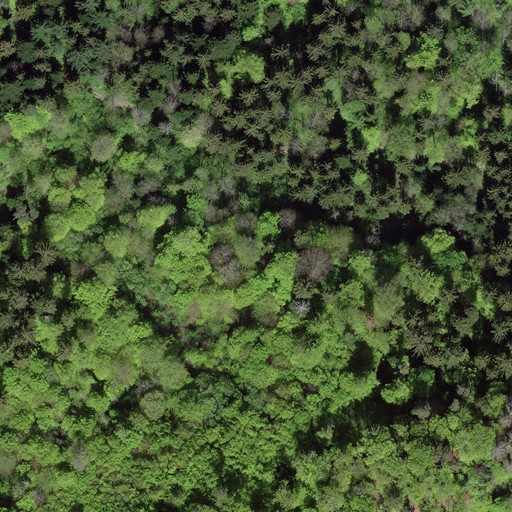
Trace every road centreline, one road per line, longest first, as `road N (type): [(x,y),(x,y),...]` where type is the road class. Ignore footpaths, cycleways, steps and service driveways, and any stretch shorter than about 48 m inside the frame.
road 1 (track): [(0,0),(78,83),(173,120),(308,154),(511,167)]
road 2 (track): [(194,349),(171,339),(106,259),(0,165)]
